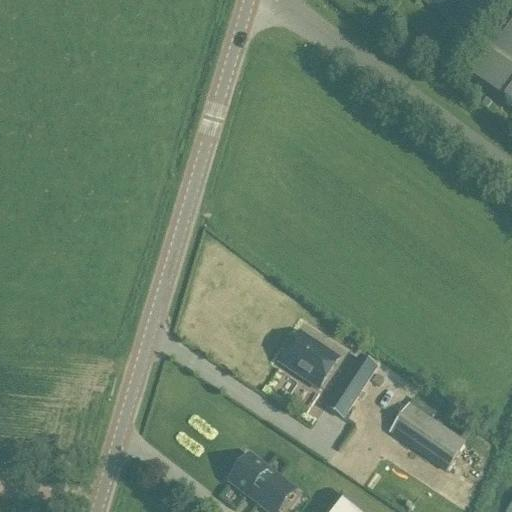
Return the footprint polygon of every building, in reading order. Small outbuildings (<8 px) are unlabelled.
[(476,0),(412,0),(472,43),(494,13),(476,0)] [(511,110),(511,27),(472,81),(511,110)] [(335,364),(337,361),(298,336),(278,366),(317,391),(330,371),(345,381),(349,374),(335,364)] [(345,381),(325,410),(343,422),(376,372),(358,360),(349,374),(345,381)] [(408,408),(389,436),(445,475),(464,447),(408,408)] [(277,511),(293,493),(255,462),(235,488),(266,511),(277,511)] [(333,511),(341,496),(311,479),(302,494),(333,511)] [(511,511),(511,490),(496,511),(511,511)] [(358,511),(342,499),(332,511),(358,511)]
